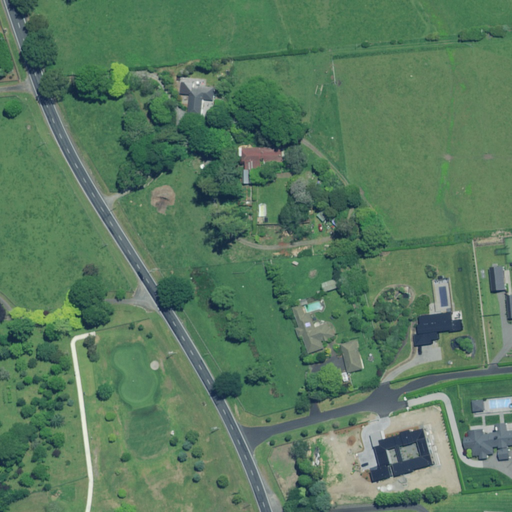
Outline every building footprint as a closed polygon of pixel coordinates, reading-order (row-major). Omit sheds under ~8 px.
[(216,88),(188,85),(188,93),(193,94),(191,115),(204,117),(205,100),(214,100),(216,88)] [(222,105),(212,104),(211,113),(206,113),(205,127),(220,128),(222,105)] [(285,148),(253,149),(252,144),(241,144),(242,156),(246,156),(246,161),(248,161),(249,184),(265,183),(265,166),(286,165),(285,148)] [(330,217),(324,211),(319,215),(325,221),(330,217)] [(341,288),(338,279),(324,284),(327,292),(341,288)] [(324,343),(338,338),(335,328),(333,328),(331,323),(327,325),(327,324),(326,324),(326,323),(325,323),(324,323),(323,323),(323,322),(322,322),(321,322),(320,322),(319,322),(318,322),(317,323),(313,313),(308,315),(305,305),(296,309),(302,328),(299,329),(302,338),(306,336),(312,354),(326,349),(324,343)] [(464,329),(461,312),(421,317),(422,324),(419,325),(421,334),(415,335),(417,346),(433,343),(433,340),(439,339),(438,333),(464,329)] [(366,369),(358,341),(343,344),(351,373),(366,369)] [(486,411),(485,400),(474,401),(475,412),(486,411)] [(500,450),(510,449),(509,446),(511,445),(511,431),(509,432),(508,424),(498,425),(499,433),(485,434),(485,430),(470,431),(471,437),(466,438),(467,449),(473,448),(474,456),(481,455),(481,459),(489,458),(488,455),(495,454),(494,447),(500,447),(500,450)]
